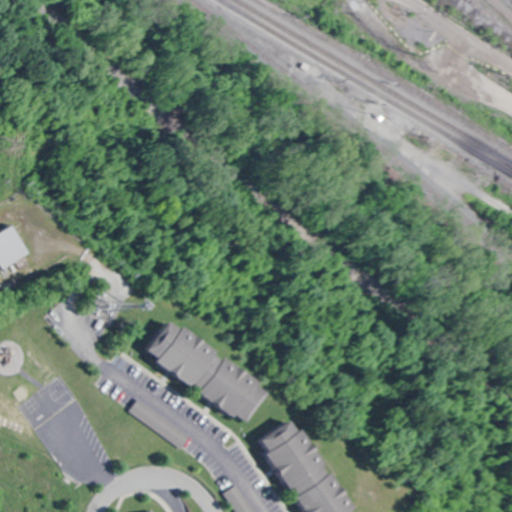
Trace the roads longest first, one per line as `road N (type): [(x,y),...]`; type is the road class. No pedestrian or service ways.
road 1 (residential): [(348,0),(511,102)]
road 2 (residential): [(96,511),(132,475),(191,484),(218,511)]
